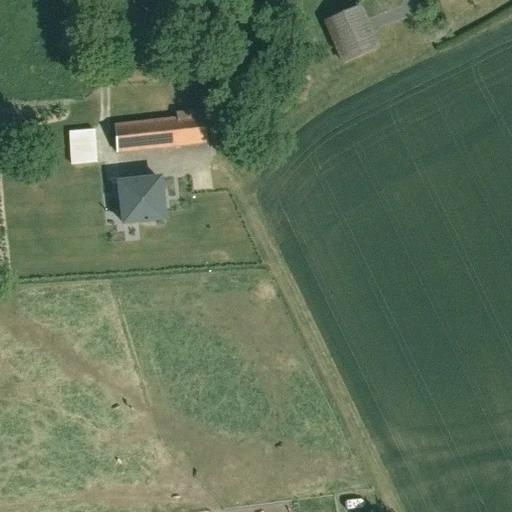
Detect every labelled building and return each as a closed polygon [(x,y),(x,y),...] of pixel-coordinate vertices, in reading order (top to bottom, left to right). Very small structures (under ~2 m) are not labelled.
[(363,8),(326,22),(342,64),(379,50),(363,8)] [(184,118),(119,125),(122,151),(215,141),(211,109),(184,112),(184,118)] [(101,127),(75,130),(79,164),(105,161),(101,127)] [(149,159),(123,161),(124,174),(150,173),(149,159)] [(169,179),(143,182),(145,204),(171,201),(169,179)] [(145,204),(125,206),(129,242),(175,237),(171,201),(145,204)]
